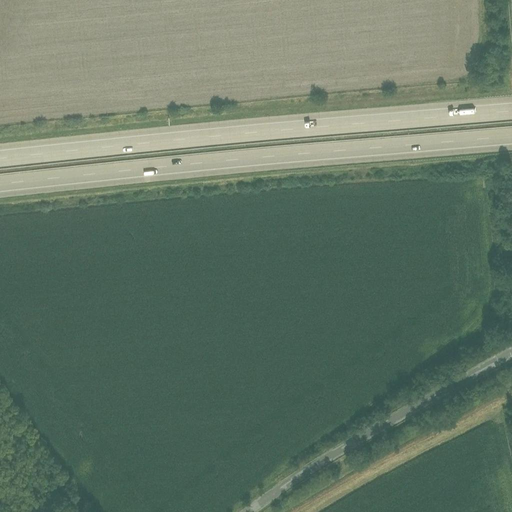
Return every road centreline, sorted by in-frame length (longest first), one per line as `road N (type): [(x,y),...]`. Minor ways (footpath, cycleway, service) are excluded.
road 1 (motorway): [(0,185),(511,137)]
road 2 (motorway): [(511,109),(0,156)]
road 3 (residential): [(251,511),(511,348)]
